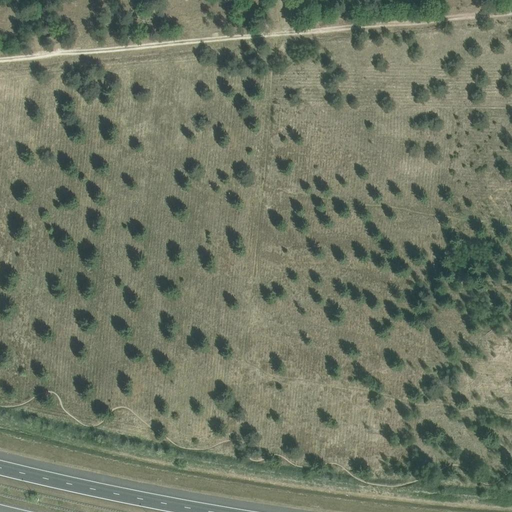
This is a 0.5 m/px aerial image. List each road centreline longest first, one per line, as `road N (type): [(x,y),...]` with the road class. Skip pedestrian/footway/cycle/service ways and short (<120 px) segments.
road 1 (track): [(511,14),(0,61)]
road 2 (motorway): [(213,511),(0,466)]
